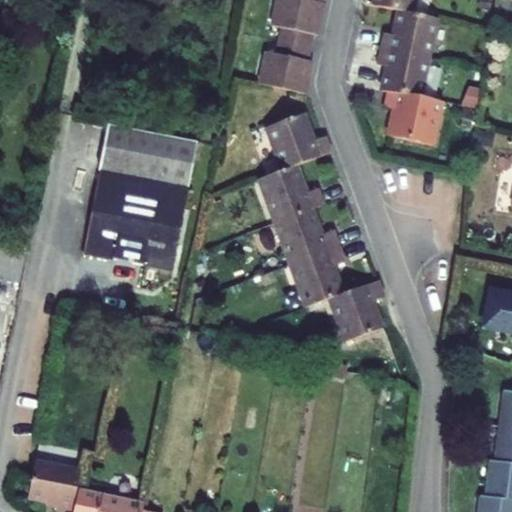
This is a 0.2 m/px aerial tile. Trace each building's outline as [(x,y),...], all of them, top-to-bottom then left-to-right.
[(257,53),(250,85),(293,93),(300,62),(295,61),(299,36),(305,37),(312,0),(267,0),(262,27),(270,28),(264,55),(257,53)] [(366,0),(365,8),(390,13),(402,15),(404,0),(366,0)] [(419,0),(404,0),(402,15),(416,18),(419,0)] [(376,35),(372,51),(419,60),(427,20),(416,18),(402,15),(390,13),(386,37),(376,35)] [(375,93),(382,94),(412,100),(419,60),(372,51),(369,68),(380,71),(375,93)] [(389,112),(383,140),(424,148),(433,104),(412,100),(382,94),(379,110),(389,112)] [(325,301),(343,346),(382,329),(370,301),(381,297),(375,281),(339,296),(329,268),(339,264),(326,232),(315,236),(305,210),(316,206),(310,190),(299,194),(289,169),(324,155),(318,140),(307,144),(296,119),(258,134),(275,175),(251,185),(301,311),(325,301)] [(93,170),(181,187),(190,140),(104,123),(93,170)] [(511,156),(502,211),(511,212),(511,156)] [(76,252),(164,270),(181,187),(93,170),(76,252)] [(0,246),(0,265),(18,270),(22,251),(0,246)] [(0,265),(0,277),(16,281),(18,270),(0,265)] [(511,304),(486,299),(478,334),(511,341),(511,304)] [(482,496),(479,511),(511,511),(511,397),(505,396),(497,463),(491,463),(487,496),(482,496)] [(28,461),(20,497),(57,505),(56,508),(72,511),(81,473),(28,461)] [(80,481),(72,511),(140,511),(141,511),(144,494),(80,481)]
